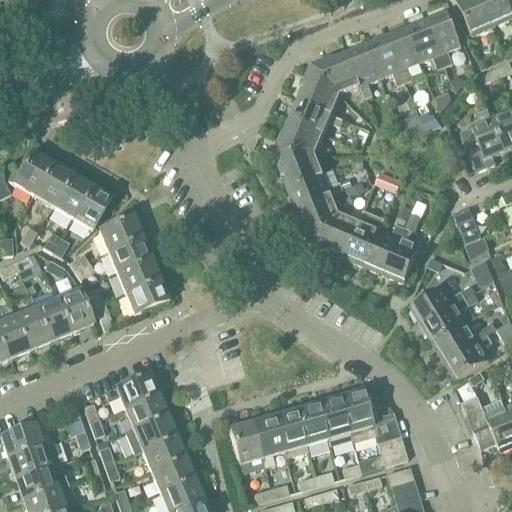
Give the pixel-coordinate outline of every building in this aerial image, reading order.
[(492,31),(478,0),(467,0),(464,2),(463,0),(454,0),(472,40),(492,31)] [(511,22),(501,0),(478,0),(492,31),(511,22)] [(511,22),(511,0),(501,0),(511,22)] [(426,23),(445,71),(452,68),(447,56),(460,51),(446,15),(426,23)] [(437,74),(445,71),(426,23),(406,31),(420,67),(432,62),(437,74)] [(407,72),(420,67),(406,31),(385,39),(405,87),(412,84),(407,72)] [(397,90),(405,87),(385,39),(365,47),(380,83),(392,78),(397,90)] [(365,47),(345,55),(360,91),(365,103),(372,100),(367,88),(380,83),(365,47)] [(340,99),(360,91),(345,55),(311,69),(340,99)] [(495,74),(499,82),(511,75),(509,67),(495,74)] [(332,118),(340,99),(311,69),(296,103),(332,118)] [(483,89),(499,82),(495,74),(480,81),(483,89)] [(450,84),(456,97),(465,86),(460,82),(456,81),(450,84)] [(434,101),(440,117),(452,104),(448,96),(434,101)] [(344,123),(332,118),(296,103),(288,123),(323,139),(328,126),(341,131),(344,123)] [(511,116),(492,124),(506,156),(511,153),(511,116)] [(441,130),(436,122),(422,128),(425,136),(441,130)] [(273,158),(315,159),(323,139),(288,123),(273,158)] [(461,137),(476,175),(495,167),(493,162),(506,156),(492,124),(461,137)] [(32,200),(51,167),(30,155),(20,174),(15,171),(7,185),(32,200)] [(323,178),(315,159),(273,158),(287,193),(323,178)] [(52,211),(70,179),(51,167),(32,200),(52,211)] [(70,179),(52,211),(71,222),(90,190),(83,186),(84,184),(84,181),(75,176),(72,177),(71,179),(70,179)] [(399,185),(379,177),(377,183),(396,191),(399,185)] [(0,202),(10,198),(0,178),(0,202)] [(328,191),(323,178),(287,193),(295,213),(331,199),(343,194),(340,186),(328,191)] [(110,202),(90,190),(71,222),(92,234),(110,202)] [(511,194),(501,198),(506,211),(511,209),(511,211),(511,194)] [(309,247),(339,218),(331,199),(295,213),(309,247)] [(469,213),(453,220),(464,249),(481,243),(469,213)] [(364,271),(379,235),(383,224),(371,218),(364,215),(359,227),(344,262),(364,271)] [(344,262),(359,227),(339,218),(309,247),(344,262)] [(404,232),(383,279),(404,288),(419,253),(406,247),(410,238),(412,239),(420,222),(411,218),(405,233),(404,232)] [(107,257),(142,242),(133,220),(98,235),(107,257)] [(391,241),(379,235),(364,271),(383,279),(404,232),(396,229),(391,241)] [(27,232),(19,247),(27,252),(36,237),(27,232)] [(42,252),(51,257),(59,243),(51,238),(42,252)] [(117,279),(151,264),(142,242),(107,257),(117,279)] [(1,244),(2,260),(12,260),(11,243),(1,244)] [(59,243),(51,257),(60,262),(68,248),(59,243)] [(68,268),(74,276),(88,267),(82,259),(68,268)] [(28,260),(13,267),(18,276),(32,269),(28,260)] [(125,299),(159,284),(151,264),(117,279),(125,299)] [(59,283),(64,274),(49,265),(44,274),(59,283)] [(0,278),(3,284),(18,276),(13,267),(0,273),(0,278)] [(88,267),(74,276),(79,285),(93,275),(88,267)] [(159,284),(125,299),(134,320),(168,306),(159,284)] [(473,298),(475,297),(471,290),(461,296),(465,303),(471,299),(473,298)] [(421,330),(465,303),(461,296),(450,303),(442,291),(410,311),(421,330)] [(95,312),(104,308),(98,292),(88,296),(95,312)] [(57,303),(71,337),(93,328),(79,293),(57,303)] [(50,346),(71,337),(57,303),(36,311),(50,346)] [(465,303),(421,330),(433,348),(465,328),(458,316),(469,310),(465,303)] [(111,323),(104,308),(95,312),(101,327),(111,323)] [(29,355),(50,346),(36,311),(15,320),(29,355)] [(0,343),(8,364),(29,355),(15,320),(0,326),(0,343)] [(511,331),(509,325),(495,334),(496,335),(507,354),(511,350),(511,331)] [(444,366),(487,340),(483,333),(472,340),(465,328),(433,348),(444,366)] [(491,328),(483,333),(487,340),(496,335),(495,334),(491,328)] [(492,347),(487,340),(444,366),(455,385),(488,365),(481,353),(492,347)] [(0,366),(8,364),(0,343),(0,366)] [(484,383),(480,376),(468,383),(473,390),(484,383)] [(119,402),(124,414),(155,401),(159,399),(150,377),(115,392),(105,397),(109,406),(119,402)] [(340,401),(339,401),(349,437),(352,448),(376,441),(374,436),(371,424),(376,422),(372,407),(366,409),(362,395),(353,397),(353,395),(350,394),(341,396),(340,399),(340,401)] [(155,401),(124,414),(133,435),(168,420),(160,401),(159,399),(155,401)] [(318,407),(328,444),(349,437),(339,401),(331,404),(330,400),(329,400),(319,403),(318,405),(318,407)] [(482,453),(496,447),(486,421),(478,401),(461,408),(466,420),(463,422),(471,441),(475,440),(481,453),(482,453)] [(328,444),(318,407),(295,414),(305,450),(328,444)] [(90,428),(99,424),(93,409),(84,412),(90,428)] [(61,415),(70,442),(75,440),(84,437),(75,410),(61,415)] [(274,420),(273,420),(284,456),(285,463),(307,457),(305,450),(295,414),(288,416),(287,414),(285,412),(275,415),(274,417),(274,420)] [(511,426),(506,412),(486,421),(496,447),(500,456),(511,450),(511,426)] [(371,424),(374,436),(397,429),(394,417),(376,422),(371,424)] [(168,420),(133,435),(125,438),(134,459),(142,456),(177,441),(168,420)] [(251,426),(262,462),(284,456),(273,420),(251,426)] [(104,440),(99,424),(90,428),(95,443),(104,440)] [(231,432),(229,433),(240,469),(262,462),(251,426),(244,429),(243,426),(241,425),(231,428),(230,430),(231,432)] [(0,441),(7,463),(43,451),(35,429),(0,441)] [(397,429),(374,436),(376,441),(378,448),(401,442),(397,429)] [(75,440),(81,456),(90,453),(84,437),(75,440)] [(186,462),(177,441),(142,456),(151,477),(186,462)] [(404,453),(401,442),(378,448),(381,459),(404,453)] [(43,451),(7,463),(15,485),(50,473),(43,451)] [(105,471),(114,468),(109,452),(99,455),(105,471)] [(407,464),(404,453),(381,459),(384,471),(407,464)] [(195,483),(186,462),(151,477),(160,498),(195,483)] [(90,483),(99,480),(94,465),(85,468),(90,483)] [(120,483),(114,468),(105,471),(110,487),(120,483)] [(341,473),(344,483),(361,478),(358,468),(341,473)] [(22,506),(58,494),(68,491),(61,469),(50,473),(15,485),(22,506)] [(387,479),(390,491),(413,485),(409,472),(387,479)] [(314,481),(317,491),(333,486),(330,476),(314,481)] [(105,496),(99,480),(90,483),(96,499),(105,496)] [(301,496),(317,491),(314,481),(298,486),(301,496)] [(362,486),(365,495),(381,491),(378,481),(362,486)] [(185,511),(204,504),(195,483),(160,498),(166,511),(185,511)] [(390,491),(394,503),(417,496),(413,485),(390,491)] [(349,500),(365,495),(362,486),(346,490),(349,500)] [(286,489),(270,493),(273,504),(289,499),(286,489)] [(254,498),(256,508),(273,504),(270,493),(254,498)] [(319,498),(322,508),(337,503),(335,493),(319,498)] [(24,511),(64,511),(58,494),(22,506),(24,511)] [(119,511),(126,511),(129,511),(124,495),(114,498),(119,511)] [(395,510),(395,511),(404,511),(421,507),(417,496),(394,503),(396,510),(395,510)] [(305,511),(307,511),(322,508),(319,498),(303,503),(305,511)]
